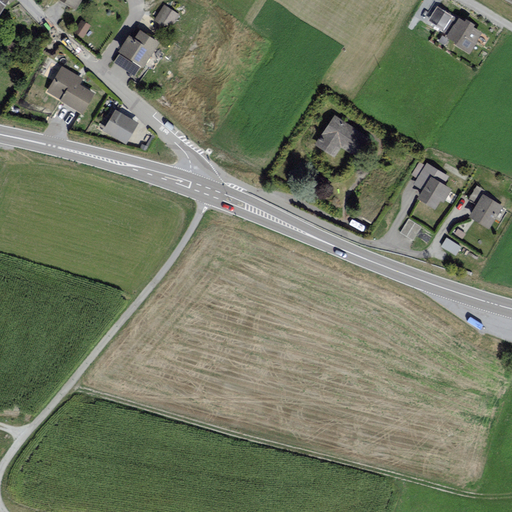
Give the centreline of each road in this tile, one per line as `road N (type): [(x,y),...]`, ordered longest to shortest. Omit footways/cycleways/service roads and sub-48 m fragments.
road 1 (unclassified): [(213,193),(0,473)]
road 2 (secondary): [(213,193),(511,310)]
road 3 (residential): [(24,0),(191,156),(213,193)]
road 4 (secondary): [(0,137),(213,193)]
